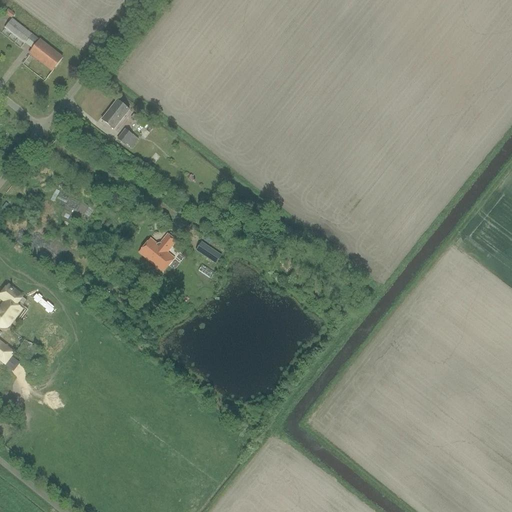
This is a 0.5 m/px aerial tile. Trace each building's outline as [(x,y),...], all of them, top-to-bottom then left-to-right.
[(12,19),(15,15),(9,9),(5,14),(12,19)] [(12,19),(4,30),(24,45),(26,43),(34,49),(30,54),(52,72),(63,59),(40,41),(12,19)] [(116,99),(100,119),(113,129),(128,109),(116,99)] [(124,129),(116,138),(130,149),(138,140),(124,129)] [(168,235),(158,246),(150,239),(139,253),(163,273),(175,259),(167,253),(176,242),(168,235)] [(202,243),(196,251),(216,264),(222,256),(202,243)] [(23,296),(8,284),(0,294),(0,299),(4,302),(0,306),(0,326),(1,327),(6,327),(9,326),(11,325),(12,325),(23,309),(17,305),(23,296)] [(29,358),(36,345),(25,339),(18,352),(29,358)] [(0,358),(5,362),(12,353),(0,344),(0,358)]
